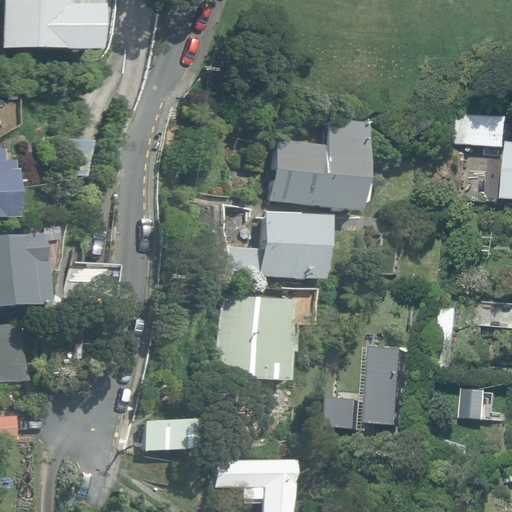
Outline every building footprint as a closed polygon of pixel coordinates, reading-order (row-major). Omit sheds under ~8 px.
[(0,12),(0,50),(87,53),(89,10),(58,9),(58,0),(0,0),(0,3),(0,12)] [(466,144),(506,147),(508,112),(468,110),(466,144)] [(264,202),(349,214),(350,208),(355,205),(358,187),(353,184),(362,125),(324,119),(320,147),(273,140),(264,202)] [(54,176),(74,180),(83,145),(63,140),(54,176)] [(0,219),(15,219),(14,162),(2,162),(2,151),(0,151),(0,219)] [(488,155),(463,154),(460,202),(485,203),(488,155)] [(254,278),(315,282),(320,220),(260,215),(257,250),(223,248),(220,281),(229,281),(230,272),(254,274),(254,278)] [(0,309),(44,306),(42,263),(40,263),(38,234),(0,236),(0,309)] [(62,303),(101,309),(107,269),(69,263),(62,303)] [(211,381),(246,383),(246,380),(283,383),(284,354),(287,354),(289,335),(287,335),(289,301),(216,296),(211,381)] [(480,325),(511,329),(511,305),(483,302),(480,325)] [(445,328),(447,311),(436,311),(435,327),(445,328)] [(0,384),(20,384),(16,325),(0,326),(0,384)] [(0,417),(0,440),(9,440),(9,417),(0,417)] [(138,423),(139,453),(186,452),(185,422),(138,423)] [(242,429),(242,450),(280,450),(280,429),(242,429)] [(433,451),(467,462),(472,448),(437,437),(433,451)] [(255,511),(286,511),(286,485),(285,485),(286,462),(210,462),(211,489),(237,489),(235,493),(234,497),(233,501),(234,505),(237,507),(240,508),(243,508),(247,508),(250,507),(253,505),(256,503),(255,511)]
